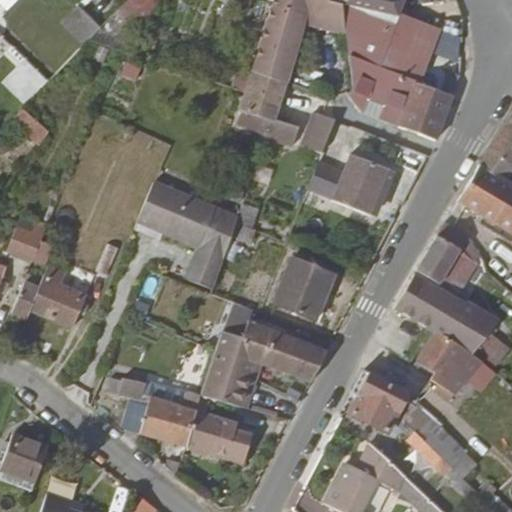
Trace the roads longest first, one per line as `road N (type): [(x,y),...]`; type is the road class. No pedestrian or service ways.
road 1 (secondary): [(487,36),(484,86),(462,139),(263,511)]
road 2 (residential): [(188,511),(25,375),(0,366)]
